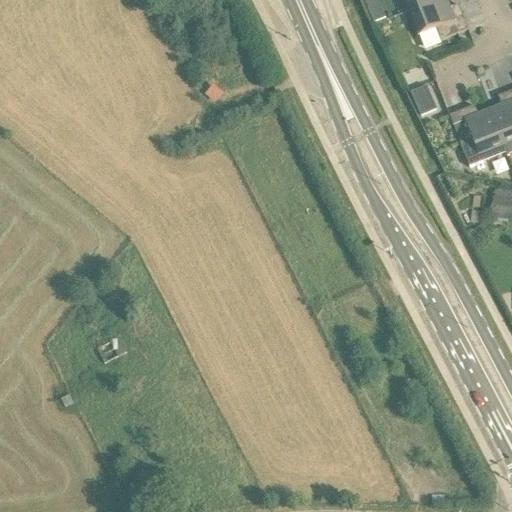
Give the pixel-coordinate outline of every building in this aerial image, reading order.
[(403,0),(408,12),(438,0),(403,0)] [(460,6),(451,9),(447,0),(438,0),(408,12),(418,38),(437,30),(441,42),(470,31),(460,6)] [(369,11),(374,25),(386,20),(381,7),(369,11)] [(417,108),(421,118),(421,119),(437,112),(437,111),(433,101),(427,88),(411,95),(417,108)] [(491,110),(507,153),(509,156),(511,154),(511,91),(499,97),(502,106),(491,110)] [(475,106),(450,116),(470,167),(507,153),(491,110),(479,115),(475,106)] [(511,193),(496,192),(492,218),(511,220),(511,193)] [(75,409),(69,397),(61,401),(67,413),(75,409)]
